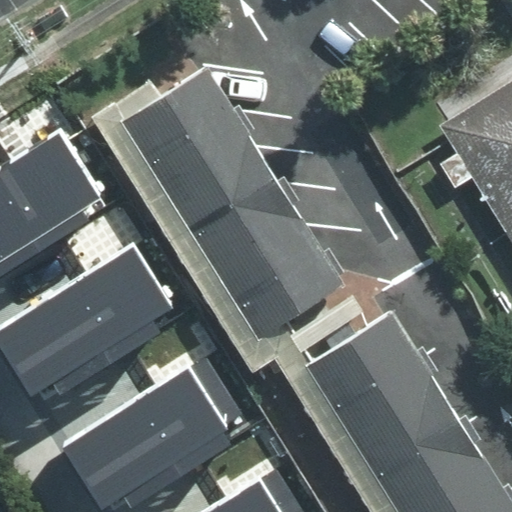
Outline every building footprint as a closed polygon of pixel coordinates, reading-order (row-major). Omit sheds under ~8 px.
[(511,32),(501,15),(402,75),(511,253),(511,32)] [(511,511),(511,462),(409,294),(322,347),(297,306),(353,272),(219,52),(164,85),(157,72),(100,107),(256,363),(285,345),(386,511),(511,511)] [(81,210),(97,200),(58,137),(0,172),(0,277),(89,222),(81,210)] [(0,329),(0,350),(30,398),(53,383),(59,394),(159,331),(154,322),(174,309),(134,246),(0,329)] [(131,509),(234,444),(188,371),(62,449),(101,511),(124,497),(131,509)] [(276,511),(258,483),(212,511),(276,511)] [(31,511),(20,493),(0,504),(0,511),(31,511)]
